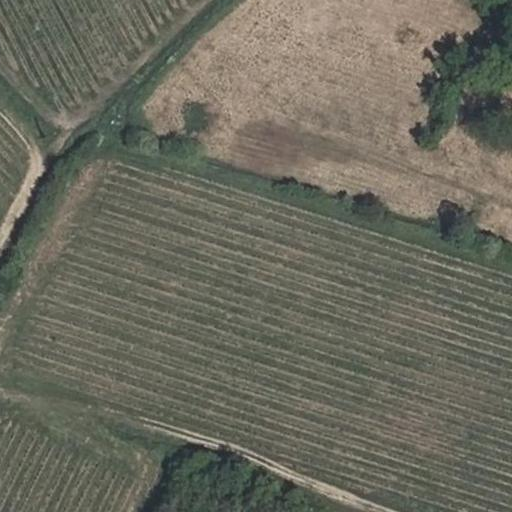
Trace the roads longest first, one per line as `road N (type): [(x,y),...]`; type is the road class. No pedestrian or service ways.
road 1 (track): [(0,389),(214,442),(389,511)]
road 2 (track): [(205,0),(72,127),(32,177),(0,242)]
